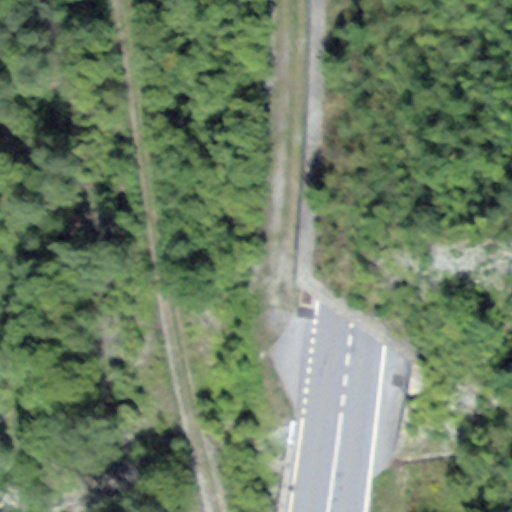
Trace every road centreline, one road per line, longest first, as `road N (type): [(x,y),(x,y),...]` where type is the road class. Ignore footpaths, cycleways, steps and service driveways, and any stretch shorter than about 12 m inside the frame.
road 1 (track): [(121,0),(169,299),(214,511)]
road 2 (secondary): [(326,511),(350,317),(367,0)]
